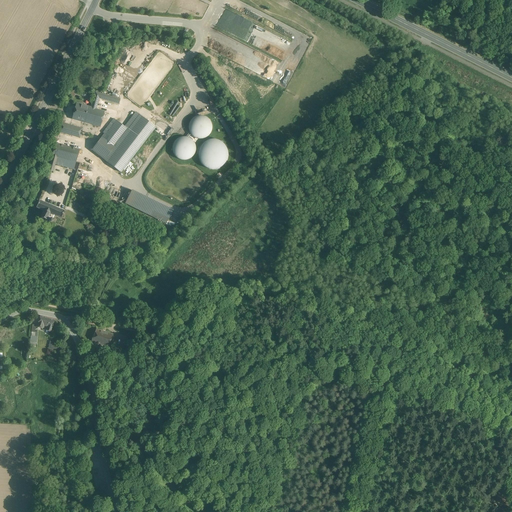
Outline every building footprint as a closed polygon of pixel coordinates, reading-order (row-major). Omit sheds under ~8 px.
[(282,59),(291,42),(272,33),(269,40),(271,41),(269,44),(268,44),(265,51),(282,59)] [(95,92),(93,102),(91,108),(89,107),(84,122),(100,126),(105,108),(100,107),(99,110),(96,109),(99,99),(118,104),(119,104),(120,99),(95,92)] [(84,122),(85,121),(88,107),(77,104),(76,104),(72,119),(84,122)] [(191,116),(189,132),(193,133),(192,137),(209,139),(211,118),(191,116)] [(108,162),(109,164),(120,172),(155,127),(142,117),(131,132),(116,121),(105,134),(105,135),(104,134),(92,150),(107,162),(108,162)] [(59,132),(62,133),(80,138),(82,129),(61,123),(59,132)] [(190,141),(188,140),(186,139),(184,139),(182,139),(181,139),(179,140),(177,141),(176,142),(175,143),(174,145),(173,147),(173,148),(173,150),(173,152),(174,154),(175,155),(176,157),(178,158),(180,159),(182,160),(184,160),(186,159),(188,159),(190,157),(192,155),(193,153),(194,151),(194,149),(194,147),(193,145),(191,143),(190,141)] [(227,168),(226,140),(200,141),(201,168),(227,168)] [(56,143),(52,155),(52,156),(76,162),(79,150),(56,143)] [(57,157),(56,157),(52,156),(48,170),(53,171),(54,171),(54,168),(54,167),(57,157)] [(78,168),(87,171),(90,172),(92,167),(80,163),(78,168)] [(73,182),(82,185),(87,171),(78,169),(73,182)] [(89,187),(97,189),(98,189),(99,189),(100,184),(91,181),(89,187)] [(85,186),(75,182),(73,182),(72,187),(83,192),(85,186)] [(167,208),(138,194),(132,191),(125,204),(139,210),(166,224),(172,211),(167,208),(167,210),(167,208)] [(64,211),(54,207),(39,200),(36,207),(43,211),(41,218),(49,221),(49,222),(50,222),(51,222),(52,222),(52,221),(53,221),(53,220),(52,219),(52,218),(51,218),(50,218),(49,219),(48,218),(50,213),(61,218),(64,211)] [(54,320),(45,317),(40,316),(37,327),(43,329),(43,328),(45,328),(47,329),(47,330),(51,331),(54,320)] [(92,342),(101,344),(105,332),(96,329),(92,342)] [(114,335),(105,332),(101,344),(110,347),(113,338),(114,335)] [(57,349),(57,348),(58,347),(56,346),(57,342),(49,341),(48,348),(57,350),(57,349)]
